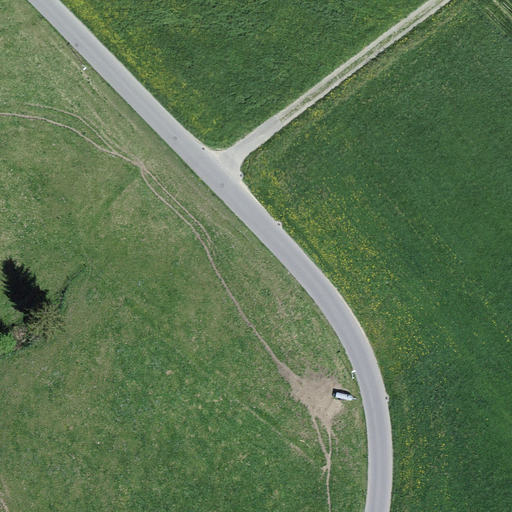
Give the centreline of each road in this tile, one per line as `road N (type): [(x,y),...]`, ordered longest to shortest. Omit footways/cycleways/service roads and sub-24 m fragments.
road 1 (unclassified): [(377,511),(376,414),(368,374),(337,311),(40,0)]
road 2 (track): [(428,0),(211,171)]
